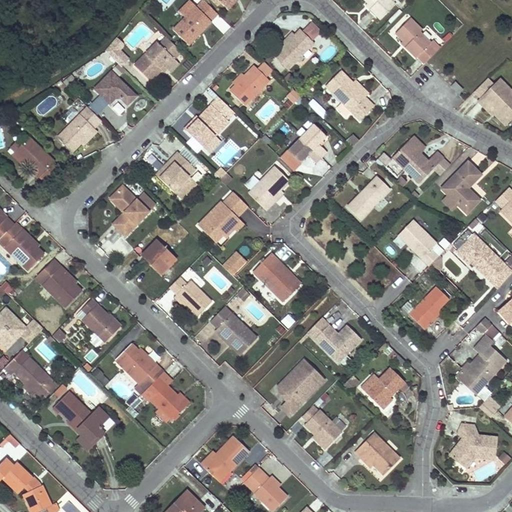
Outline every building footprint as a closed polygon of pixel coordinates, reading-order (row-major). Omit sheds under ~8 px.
[(232,0),(228,5),(232,9),(240,0),(232,0)] [(368,0),(370,1),(374,5),(372,8),(382,18),(397,2),(394,0),(368,0)] [(220,14),(207,1),(200,9),(199,8),(189,18),(176,30),(192,46),(215,23),(213,21),(220,14)] [(193,2),(183,12),(189,18),(199,8),(193,2)] [(426,61),(442,45),(435,38),(432,40),(422,30),(424,27),(412,15),(398,30),(405,37),(408,40),(405,43),(417,55),(419,54),(426,61)] [(313,23),(305,31),(314,40),(322,31),(313,23)] [(305,31),(303,29),(296,35),(286,45),(276,55),(290,69),(316,42),(314,40),(305,31)] [(286,45),(296,35),(294,32),(283,43),(286,45)] [(123,41),(119,37),(107,50),(122,65),(129,57),(120,48),(123,44),(123,41)] [(185,52),(170,38),(163,46),(160,43),(139,66),(156,82),(166,71),(163,69),(175,56),(178,59),(185,52)] [(175,56),(163,69),(166,71),(168,73),(179,61),(178,59),(175,56)] [(275,69),(266,61),(260,67),(268,76),(275,69)] [(260,67),(256,64),(247,74),(237,83),(232,89),(247,104),(272,79),(268,76),(260,67)] [(113,70),(96,87),(111,102),(116,97),(124,98),(129,104),(138,94),(113,70)] [(342,70),(327,86),(343,101),(338,106),(348,116),(353,111),(362,119),(375,105),(367,97),(368,95),(354,82),(342,70)] [(237,83),(247,74),(244,71),(235,81),(237,83)] [(496,82),(489,75),(475,89),(482,96),(496,82)] [(496,82),(482,96),(480,98),(486,104),(490,99),(509,119),(511,116),(511,86),(501,76),(496,82)] [(354,82),(368,95),(371,92),(357,79),(354,82)] [(464,88),(457,80),(452,84),(459,92),(464,88)] [(302,96),(295,89),(289,95),(297,102),(302,96)] [(235,110),(222,97),(202,117),(189,130),(206,147),(232,121),(228,117),(235,110)] [(109,104),(117,115),(125,110),(117,99),(109,104)] [(495,109),(507,121),(509,119),(490,99),(486,104),(493,111),(495,109)] [(103,119),(88,105),(59,136),(75,151),(83,142),(97,127),(96,126),(103,119)] [(189,130),(202,117),(199,115),(186,128),(189,130)] [(315,122),(289,149),(302,161),(309,154),(318,162),(329,150),(321,142),(328,135),(315,122)] [(86,145),(100,130),(97,127),(83,142),(86,145)] [(428,148),(416,136),(411,141),(423,153),(428,148)] [(17,151),(16,152),(26,162),(35,171),(33,173),(39,179),(41,177),(48,183),(60,171),(54,164),(55,163),(30,138),(24,143),(17,151)] [(17,151),(24,143),(21,139),(13,147),(17,151)] [(411,141),(396,156),(422,182),(446,157),(439,150),(430,160),(423,153),(411,141)] [(14,154),(23,164),(26,162),(16,152),(14,154)] [(386,166),(391,158),(382,152),(376,161),(386,166)] [(179,163),(164,179),(177,192),(193,175),(199,169),(183,153),(176,160),(179,163)] [(164,179),(179,163),(176,160),(161,176),(164,179)] [(469,161),(443,188),(449,193),(460,204),(468,212),(481,199),(469,187),(482,173),(469,161)] [(276,166),(250,193),(268,210),(277,201),(274,197),(282,189),(290,181),(276,166)] [(223,168),(217,174),(221,179),(227,173),(223,168)] [(227,173),(221,179),(227,184),(233,178),(227,173)] [(193,175),(177,192),(185,200),(201,183),(193,175)] [(393,189),(379,176),(350,206),(364,219),(393,189)] [(125,186),(114,197),(128,211),(125,214),(128,216),(117,227),(127,237),(151,212),(140,200),(125,186)] [(497,200),(504,207),(501,210),(511,219),(511,188),(510,187),(497,200)] [(282,189),(274,197),(277,201),(285,192),(282,189)] [(140,200),(151,212),(158,205),(146,193),(140,200)] [(250,207),(236,193),(225,204),(223,202),(200,226),(217,243),(224,236),(241,219),(239,217),(250,207)] [(460,204),(449,193),(444,199),(455,209),(460,204)] [(128,211),(114,197),(111,200),(125,214),(128,211)] [(0,240),(14,227),(7,220),(9,218),(0,208),(0,240)] [(128,216),(125,214),(114,225),(117,227),(128,216)] [(416,218),(399,235),(430,266),(433,263),(442,254),(435,247),(440,241),(416,218)] [(241,219),(224,236),(228,239),(237,230),(239,232),(246,224),(241,219)] [(45,258),(37,251),(33,246),(35,244),(16,225),(14,227),(0,240),(0,244),(29,274),(45,258)] [(476,233),(458,251),(471,264),(477,258),(490,270),(495,264),(501,269),(507,263),(476,233)] [(177,260),(158,240),(143,255),(163,275),(177,260)] [(447,246),(442,241),(437,246),(442,251),(447,246)] [(237,255),(231,261),(240,270),(246,264),(237,255)] [(263,281),(280,264),(272,256),(254,273),(263,281)] [(231,261),(224,267),(233,277),(240,270),(231,261)] [(53,262),(35,280),(43,288),(61,270),(53,262)] [(430,266),(427,269),(434,275),(440,270),(433,263),(430,266)] [(280,264),(263,281),(286,304),(301,289),(293,281),(295,278),(280,264)] [(495,264),(490,270),(495,275),(501,269),(495,264)] [(61,270),(43,288),(66,310),(81,295),(75,288),(70,284),(72,282),(61,270)] [(180,278),(170,288),(178,296),(189,307),(199,317),(213,304),(192,282),(188,286),(180,278)] [(439,285),(411,313),(427,329),(441,315),(438,312),(442,309),(452,298),(439,285)] [(250,296),(245,291),(240,296),(245,301),(250,296)] [(189,307),(178,296),(176,298),(187,309),(189,307)] [(511,298),(500,309),(511,323),(511,298)] [(92,302),(82,312),(88,318),(83,323),(105,345),(119,332),(107,321),(109,319),(92,302)] [(232,314),(226,307),(212,321),(211,322),(217,328),(215,331),(228,343),(231,340),(243,352),(257,339),(232,314)] [(280,321),(288,328),(295,320),(287,313),(280,321)] [(3,315),(0,317),(0,345),(7,352),(21,338),(30,345),(43,331),(35,323),(27,331),(10,315),(7,318),(3,315)] [(110,317),(109,319),(107,321),(119,332),(122,329),(110,317)] [(485,319),(480,325),(487,332),(493,326),(485,319)] [(336,335),(330,328),(322,321),(308,334),(340,366),(363,342),(349,328),(339,338),(337,340),(334,337),(336,335)] [(487,332),(480,325),(477,327),(483,333),(487,332)] [(65,339),(59,332),(53,338),(59,344),(65,339)] [(474,347),(482,354),(472,365),(467,371),(483,386),(507,359),(490,344),(494,340),(486,333),(474,347)] [(55,343),(51,340),(50,338),(47,342),(52,347),(55,343)] [(231,340),(228,343),(239,356),(243,352),(231,340)] [(131,347),(116,362),(139,385),(157,367),(145,355),(142,358),(139,354),(131,347)] [(91,349),(85,357),(92,362),(98,354),(91,349)] [(14,360),(4,370),(13,379),(15,377),(37,398),(52,383),(28,360),(21,367),(14,360)] [(318,390),(326,382),(306,362),(279,388),(292,401),(288,405),(284,409),(291,417),(307,402),(304,398),(315,387),(318,390)] [(477,393),(483,386),(467,371),(472,365),(469,362),(458,375),(477,393)] [(157,367),(139,385),(146,392),(147,392),(158,380),(164,374),(157,367)] [(380,382),(367,395),(382,410),(391,401),(399,393),(406,386),(392,371),(380,382)] [(102,377),(97,372),(93,376),(98,381),(102,377)] [(164,374),(158,380),(166,389),(172,383),(164,374)] [(380,382),(375,377),(362,390),(367,395),(380,382)] [(355,378),(352,381),(358,387),(360,385),(355,378)] [(158,380),(147,392),(154,398),(150,402),(160,412),(171,423),(172,425),(187,410),(176,399),(166,389),(158,380)] [(358,387),(352,381),(345,388),(351,394),(358,387)] [(58,389),(52,383),(37,398),(43,404),(58,389)] [(406,386),(399,393),(403,397),(410,390),(406,386)] [(307,402),(318,390),(315,387),(304,398),(307,402)] [(281,398),(288,405),(292,401),(279,388),(281,398)] [(56,397),(59,401),(67,393),(63,389),(56,397)] [(154,398),(147,392),(146,392),(142,397),(149,403),(150,402),(154,398)] [(191,406),(180,395),(176,399),(187,410),(191,406)] [(490,395),(485,400),(496,410),(501,405),(490,395)] [(77,445),(79,447),(103,423),(100,420),(93,419),(70,396),(53,413),(59,418),(60,417),(78,434),(79,433),(84,438),(77,445)] [(496,410),(485,400),(479,407),(490,417),(496,410)] [(391,401),(382,410),(384,413),(394,404),(391,401)] [(103,423),(107,419),(100,412),(93,419),(100,420),(103,423)] [(171,423),(160,412),(156,416),(167,427),(171,423)] [(314,412),(305,421),(311,426),(308,430),(318,439),(324,446),(322,448),(327,454),(345,436),(322,415),(320,417),(314,412)] [(106,426),(103,423),(79,447),(87,454),(103,436),(100,433),(106,426)] [(461,443),(451,455),(468,469),(477,458),(496,460),(498,439),(479,437),(475,428),(463,426),(459,434),(465,439),(468,442),(465,446),(461,443)] [(7,439),(17,449),(21,445),(11,435),(7,439)] [(103,436),(87,454),(89,456),(106,439),(103,436)] [(376,438),(357,456),(363,462),(367,459),(376,468),(386,478),(401,464),(376,438)] [(324,446),(318,439),(315,442),(322,448),(324,446)] [(250,457),(234,442),(204,472),(220,488),(250,457)] [(502,451),(497,458),(505,464),(510,457),(502,451)] [(376,468),(367,459),(363,462),(373,472),(376,468)] [(6,461),(0,466),(0,483),(4,480),(19,495),(25,489),(30,493),(25,496),(31,511),(41,511),(47,509),(53,507),(44,487),(39,488),(32,482),(33,480),(16,463),(13,467),(6,461)] [(241,485),(244,487),(258,473),(255,470),(241,485)] [(262,477),(258,473),(244,487),(248,491),(262,477)] [(262,477),(248,491),(256,499),(255,500),(267,511),(276,511),(287,501),(278,492),(268,483),(262,477)] [(33,480),(32,482),(39,488),(44,487),(43,484),(36,478),(33,480)] [(281,489),(271,480),(268,483),(278,492),(281,489)] [(204,511),(187,494),(169,511),(204,511)]
